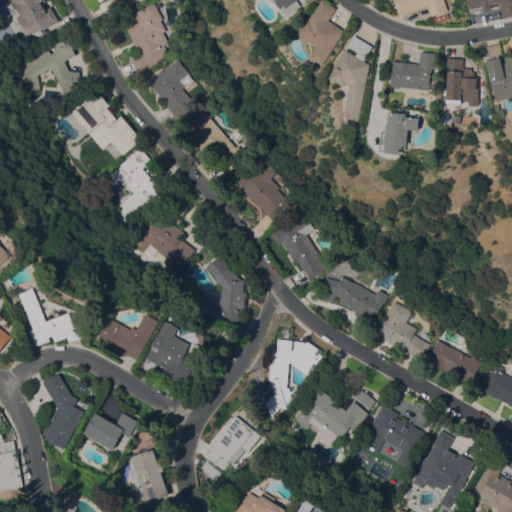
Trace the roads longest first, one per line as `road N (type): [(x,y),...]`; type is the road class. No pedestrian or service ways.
road 1 (residential): [(74,0),(129,100),(300,310),(398,376),(511,434)]
road 2 (residential): [(195,511),(183,477),(184,445),(193,421),(246,362),(279,286)]
road 3 (residential): [(193,421),(71,355),(44,360),(17,388),(0,377)]
road 4 (residential): [(511,30),(433,38),(386,25),(350,0)]
road 5 (residential): [(48,511),(17,388)]
